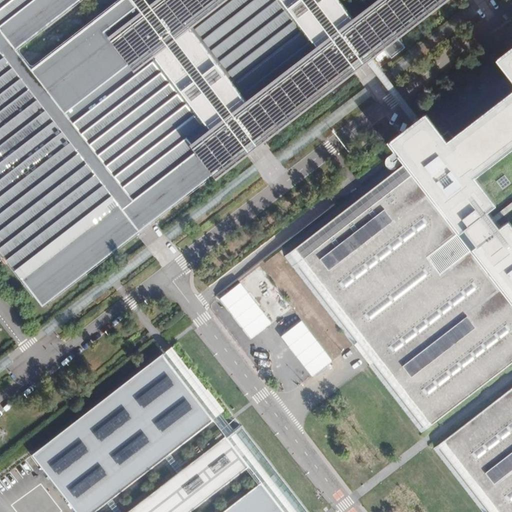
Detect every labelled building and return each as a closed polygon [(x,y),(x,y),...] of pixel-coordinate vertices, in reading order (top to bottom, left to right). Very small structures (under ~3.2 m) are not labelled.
[(0,0),(0,247),(42,301),(217,165),(216,164),(245,142),(249,148),(259,140),(255,134),(350,61),(355,66),(365,58),(361,52),(428,0),(0,0)] [(475,10),(469,3),(390,64),(396,71),(475,10)] [(511,92),(447,143),(426,116),(379,152),(395,173),(286,257),(422,433),(511,364),(511,391),(434,448),(483,511),(511,511),(511,48),(495,62),(511,83),(511,92)] [(369,94),(361,86),(273,154),(280,164),(369,94)] [(259,172),(253,164),(165,233),(172,241),(259,172)] [(149,251),(144,244),(40,324),(45,331),(149,251)] [(260,267),(210,306),(231,333),(239,326),(249,340),(291,308),(260,267)] [(313,376),(335,360),(303,319),(282,335),(313,376)] [(0,366),(10,359),(4,351),(0,354),(0,366)] [(293,511),(168,351),(37,456),(78,511),(293,511)]
